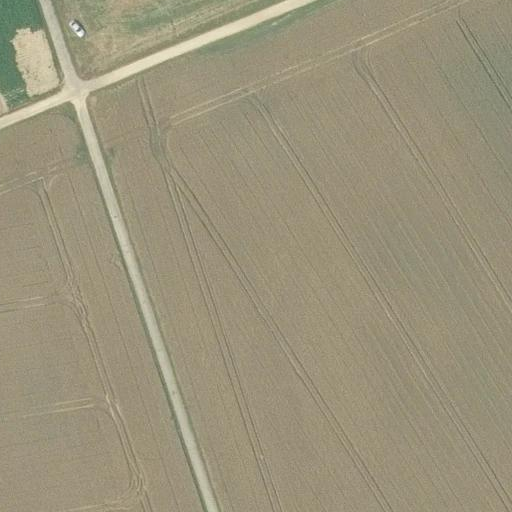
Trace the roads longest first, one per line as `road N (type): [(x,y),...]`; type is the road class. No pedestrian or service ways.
road 1 (track): [(74,94),(211,511)]
road 2 (track): [(74,94),(304,0)]
